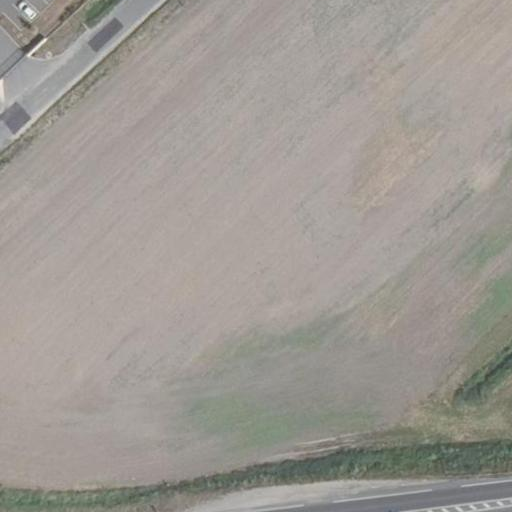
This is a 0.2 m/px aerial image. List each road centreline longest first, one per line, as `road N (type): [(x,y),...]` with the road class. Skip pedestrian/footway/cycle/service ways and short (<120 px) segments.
road 1 (primary): [(511,488),(316,511)]
road 2 (unclassified): [(0,128),(139,0)]
